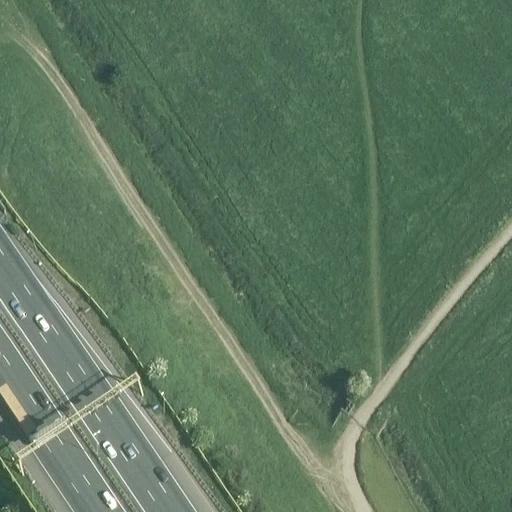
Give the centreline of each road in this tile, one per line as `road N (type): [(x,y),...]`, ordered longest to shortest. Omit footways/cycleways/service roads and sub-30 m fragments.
road 1 (track): [(352,481),(301,455),(38,59),(11,37)]
road 2 (unclassified): [(363,511),(348,443),(359,407),(511,222)]
road 3 (motorway): [(173,511),(0,259)]
road 4 (motorway): [(0,357),(106,511)]
